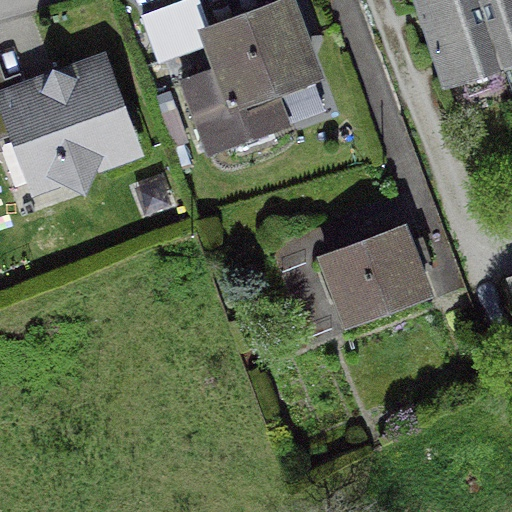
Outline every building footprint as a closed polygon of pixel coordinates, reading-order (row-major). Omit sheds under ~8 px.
[(159,28),(208,11),(203,0),(160,0),(151,4),(159,28)] [(410,0),(440,88),(498,69),(474,0),(410,0)] [(511,0),(474,0),(498,69),(511,64),(511,0)] [(308,76),(281,5),(206,33),(219,68),(179,83),(205,154),(283,126),(270,90),(308,76)] [(63,80),(51,75),(46,87),(4,102),(0,91),(0,116),(8,114),(34,183),(51,176),(79,188),(91,161),(125,149),(96,68),(63,80)] [(345,324),(422,295),(397,229),(320,257),(345,324)]
